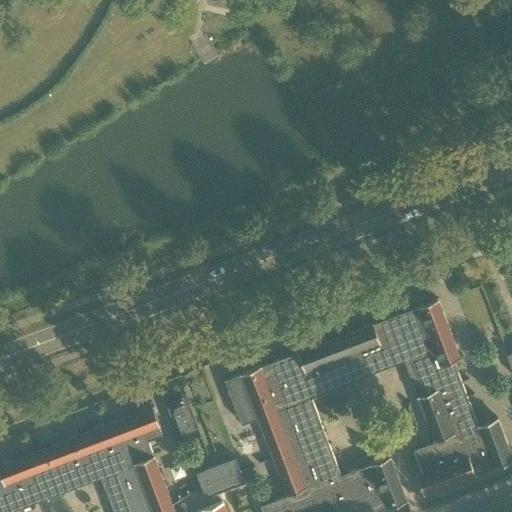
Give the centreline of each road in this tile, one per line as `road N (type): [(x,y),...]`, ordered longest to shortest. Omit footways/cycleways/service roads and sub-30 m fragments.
road 1 (residential): [(0,437),(511,241)]
road 2 (secondary): [(0,360),(511,167)]
